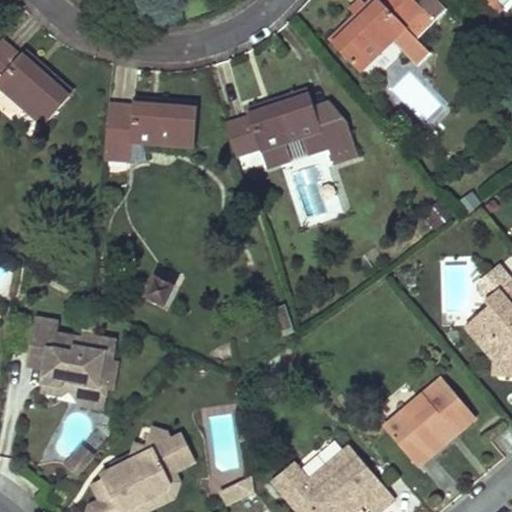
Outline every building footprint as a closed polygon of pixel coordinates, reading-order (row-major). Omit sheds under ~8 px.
[(357,15),(331,40),(360,70),(393,40),(406,28),(416,39),(434,23),(422,9),(423,7),(416,0),(372,0),(366,6),(357,15)] [(360,0),(351,8),(357,15),(366,6),(360,0)] [(449,9),(440,0),(431,0),(423,7),(422,9),(434,23),(449,9)] [(484,0),(498,12),(509,0),(484,0)] [(430,53),(416,39),(406,28),(393,40),(417,65),(430,53)] [(3,39),(0,42),(0,85),(45,124),(73,92),(27,51),(21,56),(3,39)] [(251,116),(228,123),(238,156),(262,148),(269,166),(292,157),(287,140),(305,134),(311,151),(330,145),(336,162),(360,154),(349,119),(331,103),(315,108),(309,90),(249,109),(251,116)] [(136,105),(110,103),(108,137),(133,138),(132,140),(194,145),(198,103),(136,97),(136,105)] [(305,134),(287,140),(292,157),(311,151),(305,134)] [(133,138),(108,137),(107,147),(132,148),(132,140),(133,138)] [(489,302),(465,323),(494,357),(490,371),(511,373),(511,279),(510,277),(486,298),(489,302)] [(156,280),(146,297),(165,307),(174,289),(156,280)] [(57,324),(34,319),(27,353),(48,357),(43,383),(64,387),(66,380),(77,383),(74,395),(81,403),(100,407),(104,388),(97,387),(102,357),(110,359),(114,340),(80,333),(79,338),(55,332),(57,324)] [(440,375),(383,424),(417,465),(432,451),(427,446),(450,426),(455,431),(475,415),(440,375)] [(213,478),(239,479),(241,415),(215,414),(213,478)] [(427,446),(432,451),(455,431),(450,426),(427,446)] [(90,511),(139,511),(145,509),(151,498),(169,489),(173,483),(165,467),(193,452),(185,435),(175,441),(171,433),(158,429),(152,449),(140,445),(137,454),(134,461),(119,468),(106,474),(109,480),(97,486),(104,502),(93,507),(90,511)] [(292,461),(273,478),(290,498),(291,497),(303,511),(338,511),(339,511),(360,493),(365,499),(376,511),(392,497),(346,444),(306,478),(292,461)] [(96,456),(85,446),(74,458),(84,461),(88,465),(96,456)] [(197,461),(193,452),(165,467),(173,483),(169,489),(151,498),(145,509),(180,491),(183,483),(178,471),(197,461)] [(119,468),(134,461),(137,454),(117,464),(119,468)] [(80,475),(88,465),(84,461),(74,458),(68,465),(80,475)] [(251,476),(219,488),(225,504),(257,492),(251,476)] [(339,511),(338,511),(349,511),(365,499),(360,493),(339,511)]
